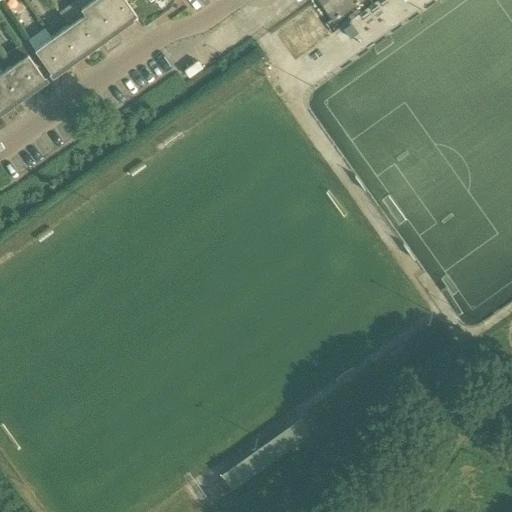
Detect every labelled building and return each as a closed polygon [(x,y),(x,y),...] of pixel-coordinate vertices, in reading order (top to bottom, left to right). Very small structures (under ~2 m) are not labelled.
[(117,26),(98,0),(89,0),(79,8),(83,13),(100,38),(117,26)] [(98,0),(117,26),(134,14),(124,0),(98,0)] [(318,0),(334,23),(366,0),(318,0)] [(83,13),(66,25),(84,50),(100,38),(83,13)] [(84,50),(66,25),(50,37),(67,62),(84,50)] [(67,62),(50,37),(33,49),(50,74),(67,62)] [(43,79),(26,54),(18,43),(2,55),(9,65),(27,90),(43,79)] [(9,65),(0,71),(0,88),(10,102),(27,90),(9,65)] [(0,109),(10,102),(0,88),(0,109)] [(233,489),(311,433),(300,418),(222,474),(233,489)]
